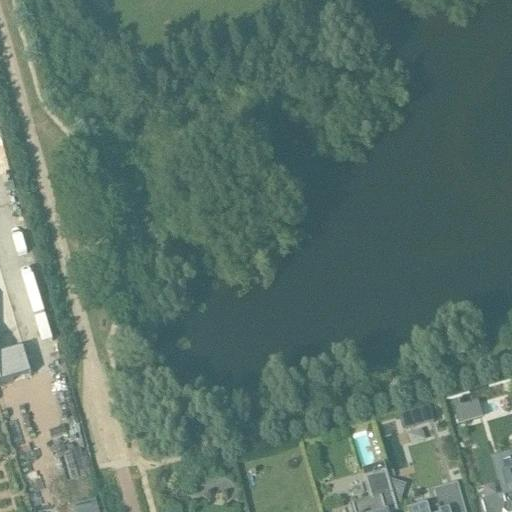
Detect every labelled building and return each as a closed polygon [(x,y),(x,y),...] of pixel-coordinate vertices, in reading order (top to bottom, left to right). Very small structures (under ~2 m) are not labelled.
[(0,386),(3,385),(31,376),(24,350),(0,356),(0,386)] [(461,402),(452,405),(459,426),(482,420),(477,404),(463,408),(461,402)] [(508,495),(482,502),(484,511),(511,511),(511,454),(511,455),(511,458),(511,471),(502,474),(508,495)] [(397,511),(386,472),(364,478),(371,502),(352,507),(353,511),(397,511)] [(462,511),(455,487),(432,495),(436,510),(428,511),(462,511)] [(71,507),(72,511),(98,511),(96,501),(71,507)]
